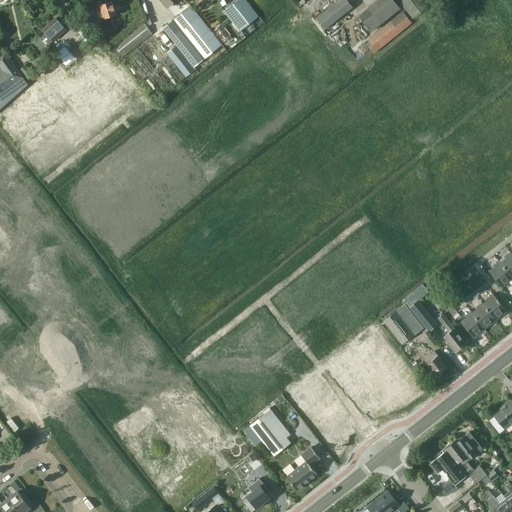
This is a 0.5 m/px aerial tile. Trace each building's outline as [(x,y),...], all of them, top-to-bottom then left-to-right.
[(245,0),(237,0),(223,11),(239,31),(258,16),(245,0)] [(347,0),(338,0),(316,18),(325,29),(353,7),(347,0)] [(393,0),(377,0),(331,37),(344,54),(400,8),(393,0)] [(397,0),(412,18),(429,6),(424,0),(397,0)] [(99,4),(104,18),(102,18),(104,27),(113,25),(110,16),(116,14),(115,11),(121,9),(119,4),(113,6),(112,1),(99,4)] [(197,72),(228,48),(191,6),(162,28),(176,45),(166,53),(154,37),(122,62),(155,104),(197,71),(197,72)] [(403,11),(364,42),(374,54),(412,23),(403,11)] [(42,30),(45,33),(40,38),(47,45),(52,41),(65,29),(56,18),(42,30)] [(117,61),(152,33),(143,22),(109,49),(117,61)] [(216,31),(226,44),(232,39),(222,26),(216,31)] [(0,66),(3,71),(0,73),(0,109),(28,84),(23,77),(5,52),(2,55),(0,51),(0,66)] [(25,65),(19,70),(28,79),(33,74),(25,65)] [(501,262),(511,277),(511,276),(511,254),(510,252),(504,257),(505,259),(501,262)] [(489,272),(500,286),(502,288),(509,282),(507,280),(511,277),(501,262),(499,261),(493,266),(494,267),(489,272)] [(438,324),(419,300),(429,292),(422,284),(403,299),(429,332),(438,324)] [(493,294),(487,299),(488,300),(483,304),(494,319),(496,321),(502,316),(500,314),(506,310),(493,294)] [(472,313),(483,328),(485,329),(491,324),(490,323),(494,319),(483,304),(482,302),(476,307),(477,309),(472,313)] [(404,304),(383,320),(402,344),(414,334),(415,335),(423,328),(404,304)] [(461,322),(474,338),(480,333),(479,331),(483,328),(472,313),(471,311),(465,316),(466,318),(461,322)] [(448,332),(443,335),(448,342),(446,344),(452,353),(455,351),(466,343),(443,313),(437,318),(448,332)] [(423,359),(427,364),(437,376),(448,368),(437,355),(438,355),(434,350),(423,359)] [(281,395),(276,398),(278,401),(280,403),(285,400),(281,395)] [(495,416),(489,421),(494,427),(499,434),(505,429),(511,424),(511,401),(510,399),(492,413),(495,416)] [(270,409),(250,425),(273,455),(290,442),(286,437),(290,434),(270,409)] [(452,442),(445,448),(465,473),(468,471),(477,482),(477,483),(487,475),(480,465),(474,470),(467,461),(469,460),(483,449),(469,432),(454,444),(452,442)] [(310,465),(320,458),(311,447),(301,455),(306,461),(286,477),(297,490),(317,474),(310,465)] [(465,473),(445,448),(442,450),(437,454),(439,456),(427,465),(435,475),(442,469),(450,478),(440,487),(447,495),(447,496),(458,487),(456,485),(467,476),(465,473)] [(249,455),(244,459),(247,463),(254,458),(250,454),(249,455)] [(499,476),(496,472),(489,478),(492,481),(499,476)] [(251,491),(246,496),(256,509),(270,498),(265,491),(268,489),(259,478),(248,487),(251,491)] [(19,487),(14,481),(10,484),(15,490),(19,487)] [(505,498),(511,506),(511,485),(509,482),(505,486),(509,491),(503,496),(505,498)] [(213,486),(198,498),(203,504),(211,498),(218,493),(213,486)] [(18,511),(23,511),(33,504),(23,492),(20,495),(17,491),(8,498),(18,511)] [(388,491),(367,508),(370,511),(403,511),(404,511),(388,491)] [(472,497),(469,493),(462,499),(465,503),(472,497)] [(489,498),(500,511),(511,511),(511,506),(505,498),(499,503),(493,495),(489,498)] [(18,511),(8,498),(2,503),(0,501),(0,505),(5,511),(18,511)] [(486,511),(500,511),(489,498),(485,501),(491,509),(486,511)] [(456,511),(463,507),(459,501),(449,509),(451,511),(456,511)]
